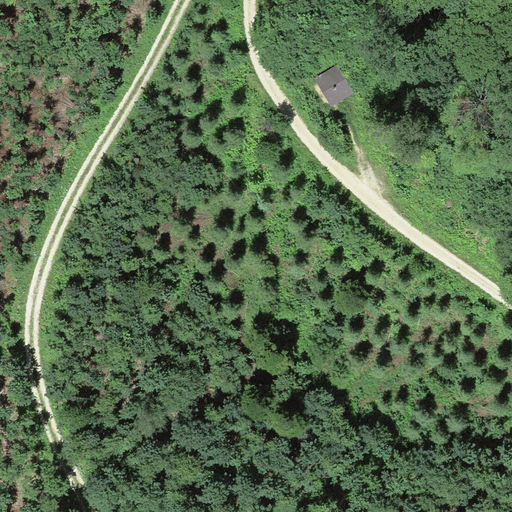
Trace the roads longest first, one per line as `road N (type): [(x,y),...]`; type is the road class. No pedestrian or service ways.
road 1 (track): [(94,511),(53,435),(30,329),(77,183),(181,0)]
road 2 (track): [(245,0),(253,53),(293,126),(397,229),(511,307)]
